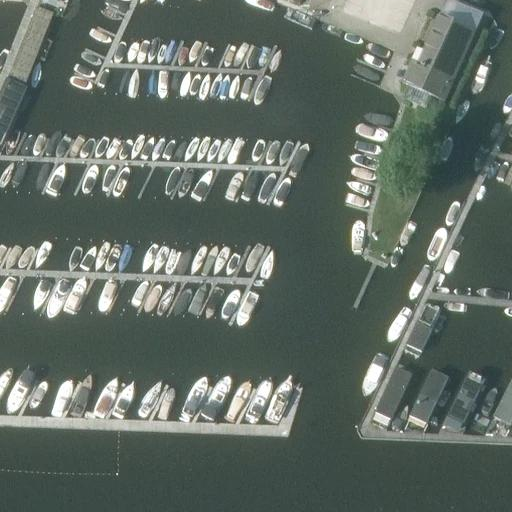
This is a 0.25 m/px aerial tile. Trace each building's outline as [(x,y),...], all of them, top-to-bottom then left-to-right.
[(39,0),(38,3),(55,11),(59,0),(39,0)] [(52,16),(35,9),(7,82),(23,89),(52,16)] [(444,100),(476,33),(443,17),(426,53),(433,56),(427,68),(415,63),(405,82),(444,100)] [(0,148),(25,90),(6,83),(0,96),(0,148)] [(511,167),(511,166),(495,159),(471,210),(489,218),(511,167)] [(440,314),(426,307),(402,357),(416,363),(440,314)] [(413,376),(397,369),(371,425),(388,433),(413,376)] [(448,382),(432,373),(410,422),(426,429),(448,382)] [(486,384),(469,375),(447,422),(464,430),(486,384)] [(511,430),(511,397),(495,434),(508,439),(511,430)]
